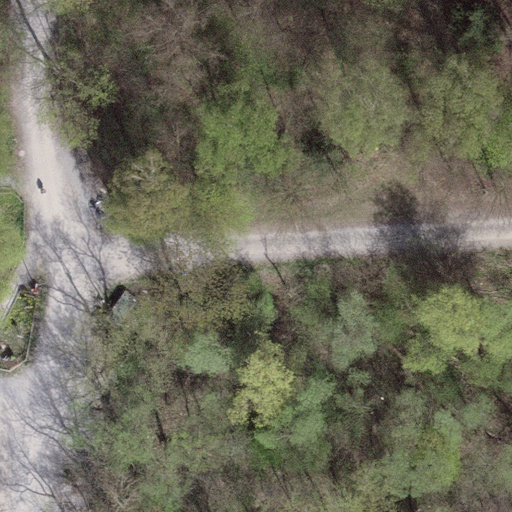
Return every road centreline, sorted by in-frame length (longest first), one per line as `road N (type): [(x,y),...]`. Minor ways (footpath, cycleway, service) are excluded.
road 1 (track): [(511,224),(50,270)]
road 2 (unclassified): [(50,270),(55,393),(25,511)]
